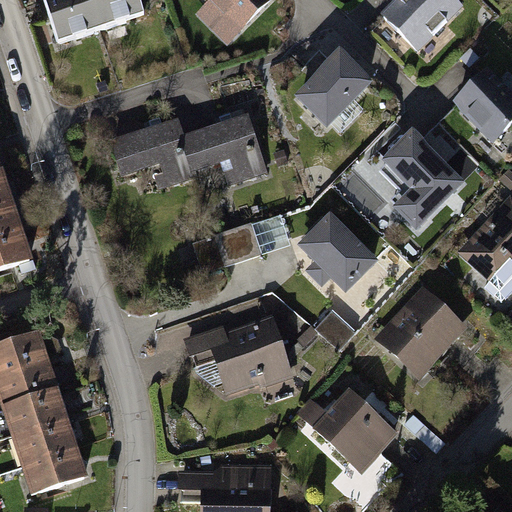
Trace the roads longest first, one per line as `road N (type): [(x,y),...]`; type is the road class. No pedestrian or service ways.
road 1 (residential): [(0,0),(128,386),(142,511)]
road 2 (residential): [(429,109),(309,0)]
road 3 (residential): [(511,410),(413,511)]
